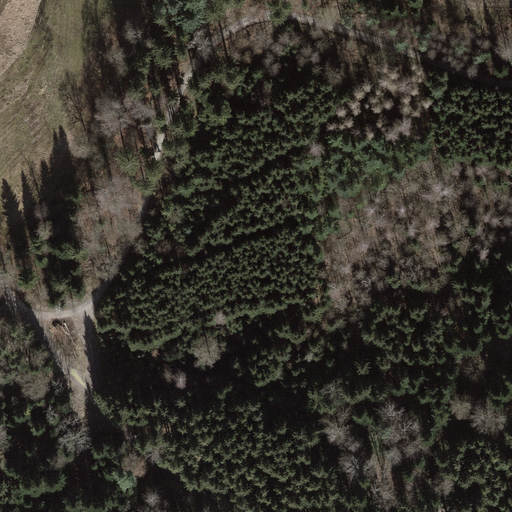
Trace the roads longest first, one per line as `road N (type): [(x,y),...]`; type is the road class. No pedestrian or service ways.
road 1 (track): [(97,410),(84,311),(117,268),(202,55),(233,24),(274,12),(386,41),(511,87)]
road 2 (track): [(27,318),(97,410),(211,507)]
